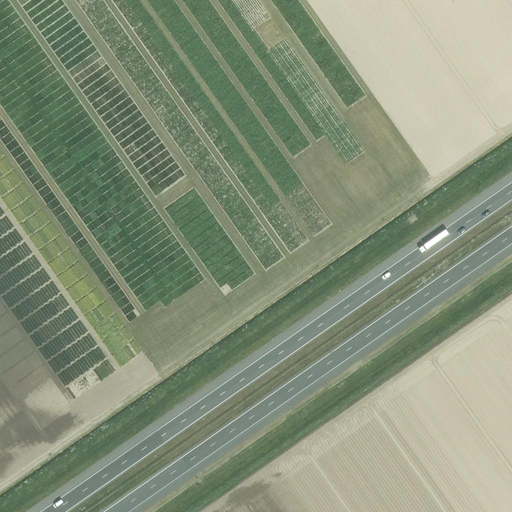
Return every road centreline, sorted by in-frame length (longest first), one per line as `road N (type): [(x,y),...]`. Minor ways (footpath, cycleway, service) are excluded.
road 1 (motorway): [(511,190),(53,511)]
road 2 (motorway): [(116,511),(511,234)]
